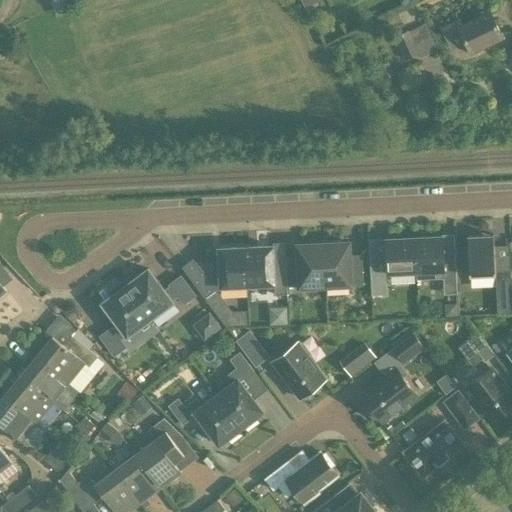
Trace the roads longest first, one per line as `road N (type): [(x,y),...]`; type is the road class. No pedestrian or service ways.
road 1 (residential): [(511,201),(148,219)]
road 2 (residential): [(191,511),(333,419),(350,427),(413,511)]
road 3 (residential): [(148,219),(32,227),(25,253),(46,280),(64,284),(77,276)]
